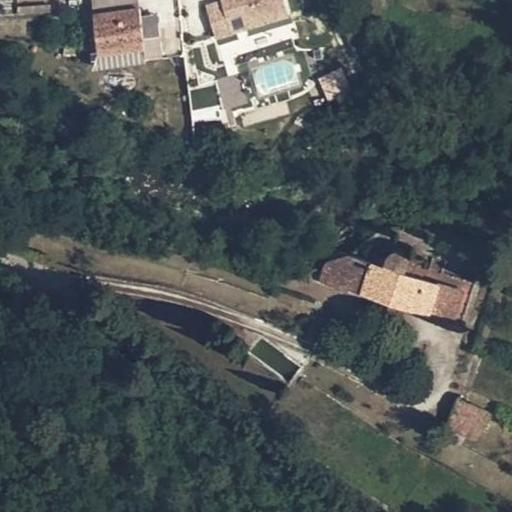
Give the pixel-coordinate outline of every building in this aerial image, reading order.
[(94,0),(96,13),(144,11),(143,0),(94,0)] [(290,18),(285,0),(215,0),(205,3),(213,39),(290,18)] [(96,13),(99,51),(149,47),(150,59),(165,57),(163,28),(145,29),(145,22),(144,11),(96,13)] [(145,29),(163,28),(162,21),(145,22),(145,29)] [(149,47),(99,51),(85,52),(86,73),(150,69),(150,59),(149,47)] [(341,254),(327,261),(319,286),(357,300),(359,293),(427,316),(426,324),(449,332),(460,294),(400,275),(402,260),(399,256),(397,255),(390,253),(386,254),(380,258),(374,254),(369,265),(341,254)] [(484,405),(461,396),(449,426),(473,435),(484,405)]
